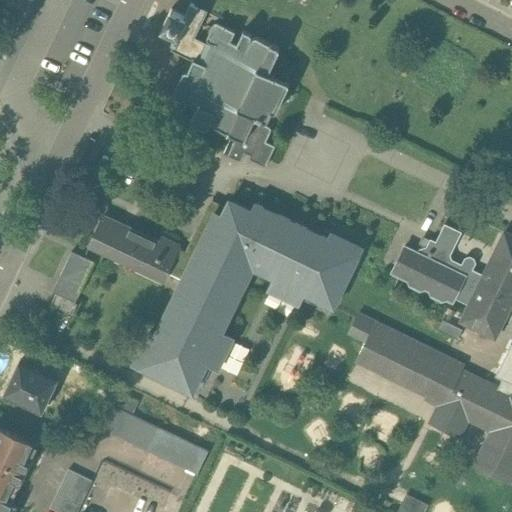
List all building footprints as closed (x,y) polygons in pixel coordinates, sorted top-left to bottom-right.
[(237,31),(218,23),(216,23),(215,24),(214,25),(208,38),(208,39),(208,42),(210,43),(196,36),(207,13),(194,7),(196,5),(190,2),(185,14),(172,8),(163,26),(176,32),(171,43),(174,44),(172,49),(194,60),(188,72),(186,72),(184,73),(183,74),(172,97),(189,105),(189,107),(196,110),(190,122),(206,129),(208,129),(210,128),(213,120),(214,121),(214,123),(214,125),(216,126),(237,137),(229,155),(240,160),(242,160),(243,159),(244,158),(246,152),(252,155),(251,157),(252,159),(253,160),(266,166),(276,145),(266,140),(271,129),(270,127),(269,126),(262,122),(263,120),(266,121),(268,120),(269,119),(273,111),(274,112),(276,111),(278,110),(288,88),(289,86),(288,83),(286,81),(269,73),(279,50),(278,47),(277,46),(256,36),(254,37),(253,38),(253,40),(251,39),(252,37),(252,34),(250,33),(244,30),(238,43),(232,40),(237,31)] [(215,211),(201,240),(193,236),(186,251),(179,248),(168,271),(182,278),(154,336),(148,333),(145,341),(144,341),(133,364),(179,386),(193,393),(207,363),(218,369),(233,338),(222,332),(253,268),(274,278),(268,289),(299,304),(304,293),(334,307),(340,293),(341,293),(363,247),(340,236),(339,237),(331,233),(328,238),(255,203),(252,210),(229,199),(222,215),(215,211)] [(158,243),(102,216),(89,244),(164,279),(168,271),(179,248),(179,247),(160,238),(158,243)] [(443,224),(435,240),(430,238),(426,245),(415,249),(405,244),(393,271),(409,279),(411,284),(420,289),(425,287),(430,290),(432,295),(441,299),(447,298),(453,301),(455,297),(470,304),(484,275),(473,269),(476,262),(474,258),(470,256),(464,257),(461,263),(452,259),(450,254),(460,232),(443,224)] [(470,304),(462,319),(495,335),(511,299),(511,236),(505,233),(470,304)] [(95,262),(72,252),(59,280),(82,291),(95,262)] [(82,291),(59,280),(53,293),(76,303),(82,291)] [(463,366),(357,314),(349,331),(366,339),(357,359),(442,401),(431,424),(457,437),(467,418),(493,430),(494,431),(511,396),(509,394),(461,371),(463,366)] [(58,378),(21,361),(5,395),(42,413),(58,378)] [(138,401),(116,391),(110,403),(131,414),(138,401)] [(511,396),(494,431),(493,430),(475,467),(508,483),(511,475),(511,391),(509,394),(511,396)] [(110,403),(110,404),(100,424),(113,430),(112,433),(147,450),(158,427),(131,414),(110,403)] [(0,475),(14,483),(19,485),(30,461),(25,459),(33,443),(0,427),(0,475)] [(208,451),(158,427),(147,450),(197,474),(208,451)] [(92,480),(69,469),(57,494),(80,505),(92,480)] [(14,483),(0,475),(0,511),(8,511),(13,501),(7,498),(14,483)] [(76,511),(80,505),(57,494),(50,508),(59,511),(76,511)] [(424,511),(428,505),(408,495),(399,511),(424,511)]
